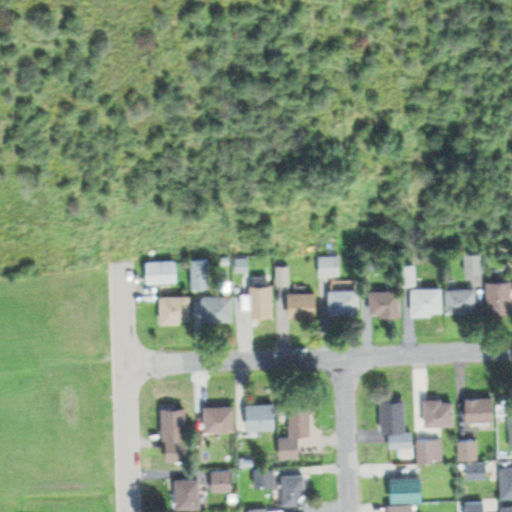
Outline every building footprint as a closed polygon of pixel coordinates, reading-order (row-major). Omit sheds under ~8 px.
[(486,256),(466,254),(464,274),(484,275),(486,256)] [(214,258),(198,258),(198,292),(214,292),(214,258)] [(342,258),(325,258),(325,277),(342,277),(342,258)] [(179,264),(151,264),(151,283),(179,283),(179,264)] [(417,285),(417,268),(408,268),(408,285),(417,285)] [(282,286),(292,286),(292,270),(282,270),(282,286)] [(511,283),(493,283),(493,313),(511,313),(511,283)] [(249,299),(249,309),(256,309),(256,318),(273,318),(273,286),(255,286),(255,299),(249,299)] [(415,315),(443,315),(443,290),(415,290),(415,315)] [(333,313),(362,313),(361,292),(332,293),(333,313)] [(479,292),(450,292),(450,313),(479,313),(479,292)] [(375,316),(403,316),(403,293),(375,293),(375,316)] [(319,317),(319,294),(290,294),(290,317),(319,317)] [(192,300),(166,299),(166,323),(192,323),(192,300)] [(207,300),(207,322),(233,322),(233,300),(207,300)] [(496,421),(496,399),(469,399),(469,421),(496,421)] [(456,400),(428,400),(428,425),(456,425),(456,400)] [(387,402),(387,432),(407,432),(408,402),(387,402)] [(295,405),(295,437),(283,437),(283,457),(302,457),(302,435),(315,435),(314,405),(295,405)] [(250,406),(250,429),(277,429),(277,406),(250,406)] [(236,407),(209,408),(209,431),(236,431),(236,407)] [(168,460),(189,460),(189,409),(168,409),(168,460)] [(445,441),(422,441),(422,460),(445,460),(445,441)] [(480,441),(463,441),(463,458),(480,458),(480,441)] [(489,479),(489,464),(472,464),(472,479),(489,479)] [(236,490),(236,471),(216,471),(216,490),(236,490)] [(277,486),(275,471),(258,473),(260,487),(277,486)] [(286,477),(286,505),(306,505),(306,477),(286,477)] [(395,478),(395,499),(425,499),(425,478),(395,478)] [(180,509),(203,509),(203,480),(180,480),(180,509)]
